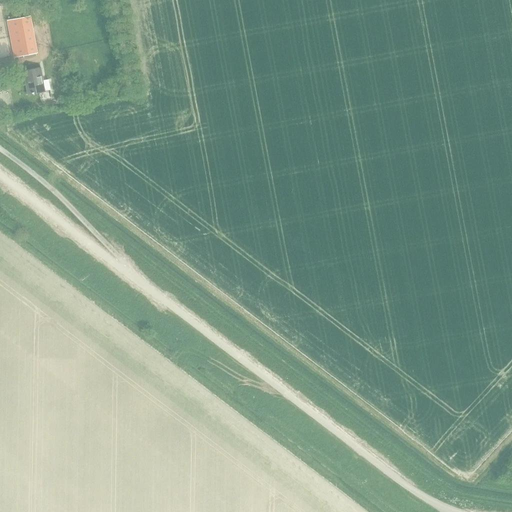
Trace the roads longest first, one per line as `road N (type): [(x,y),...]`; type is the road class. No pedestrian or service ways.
road 1 (unclassified): [(451,510),(419,495),(125,270)]
road 2 (unclassified): [(125,270),(0,149)]
road 3 (unclassified): [(125,270),(0,176)]
